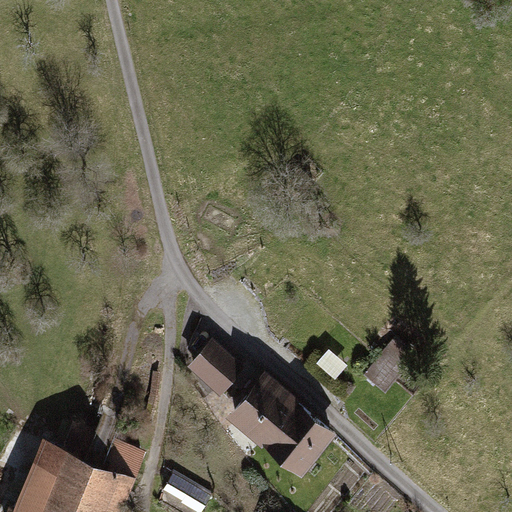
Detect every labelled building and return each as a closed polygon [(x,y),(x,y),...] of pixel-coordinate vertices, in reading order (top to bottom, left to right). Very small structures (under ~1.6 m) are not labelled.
[(209,341),(195,356),(220,389),(239,368),(209,341)] [(393,350),(383,361),(393,370),(403,359),(393,350)] [(265,374),(235,409),(300,464),(330,429),(265,374)] [(21,504),(17,502),(12,511),(103,511),(116,483),(126,488),(143,451),(75,422),(65,446),(47,439),(21,504)] [(213,491),(174,469),(163,487),(202,510),(213,491)]
